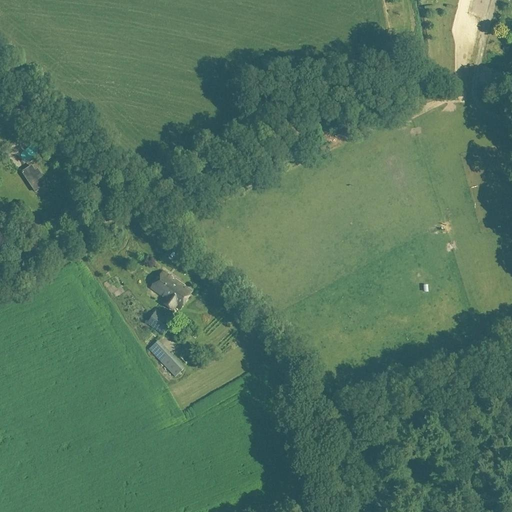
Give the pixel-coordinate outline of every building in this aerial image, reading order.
[(29,128),(23,132),(27,138),(33,133),(29,128)] [(48,184),(37,168),(35,170),(31,165),(21,172),(35,193),(48,184)] [(192,292),(177,281),(163,271),(150,288),(164,298),(161,302),(172,310),(175,306),(180,309),(192,292)] [(155,311),(147,324),(163,335),(171,322),(155,311)] [(158,342),(149,350),(175,377),(184,369),(158,342)]
